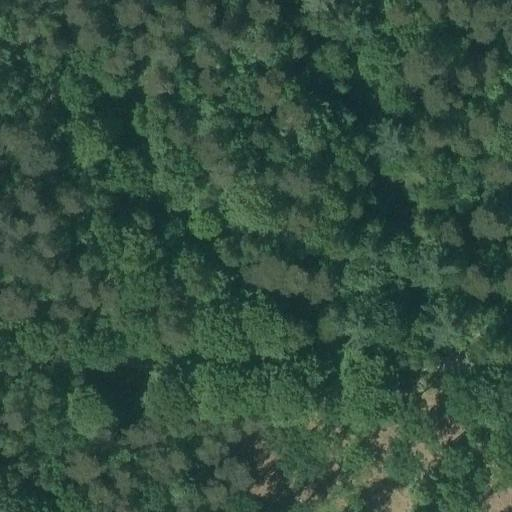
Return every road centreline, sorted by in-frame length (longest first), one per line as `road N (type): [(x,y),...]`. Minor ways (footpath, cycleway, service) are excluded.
road 1 (track): [(0,26),(203,334),(213,364),(0,365)]
road 2 (track): [(445,365),(327,0)]
road 3 (track): [(213,364),(488,367)]
